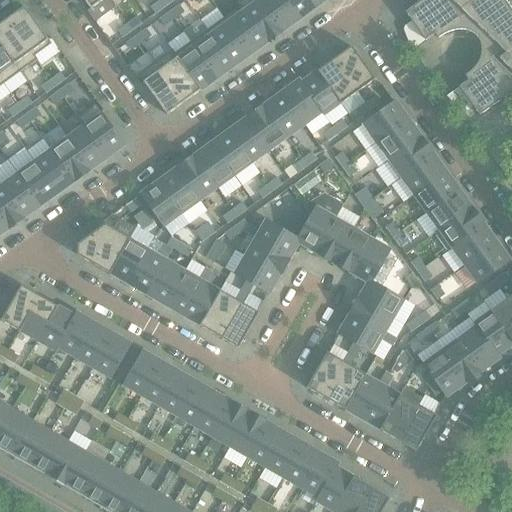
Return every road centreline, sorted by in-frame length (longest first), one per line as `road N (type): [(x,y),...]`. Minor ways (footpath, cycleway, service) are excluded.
road 1 (residential): [(270,405),(332,297),(303,280),(241,387)]
road 2 (residential): [(511,235),(356,12)]
road 3 (residential): [(28,251),(241,387)]
road 4 (residential): [(159,150),(356,12)]
road 5 (residential): [(159,150),(53,0)]
road 6 (residential): [(270,405),(425,488)]
road 7 (residential): [(28,251),(159,150)]
road 8 (residential): [(511,376),(470,407),(425,488)]
